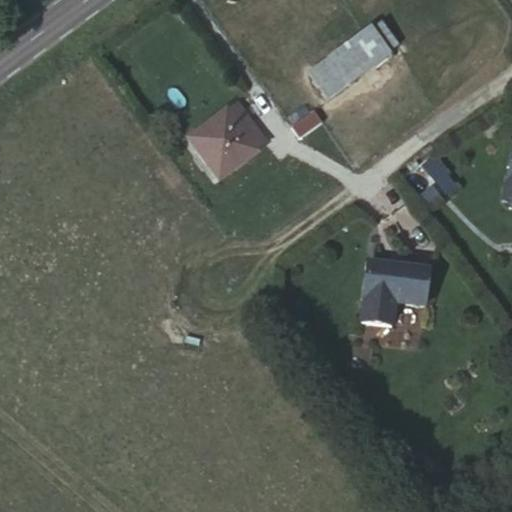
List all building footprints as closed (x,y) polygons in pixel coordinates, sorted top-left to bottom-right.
[(359,38),(319,66),(342,95),(394,59),(376,34),(363,43),(359,38)] [(342,95),(319,66),(295,83),(319,110),(342,95)] [(175,144),(208,189),(248,159),(245,156),(257,150),(228,110),(218,117),(216,115),(175,144)] [(303,116),(279,133),(293,152),(316,136),(303,116)] [(511,151),(509,151),(497,208),(511,211),(511,151)] [(425,277),(363,268),(358,305),(360,305),(356,330),(386,334),(390,310),(420,314),(425,277)]
